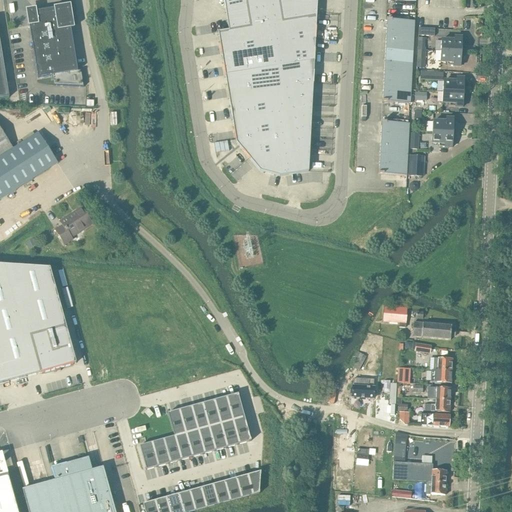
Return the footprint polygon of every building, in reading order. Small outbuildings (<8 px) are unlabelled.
[(229,31),(218,33),(220,43),(219,43),(221,55),(222,55),(222,56),(223,64),(225,76),(225,77),(227,86),(226,86),(228,99),(229,99),(230,107),(232,119),(232,120),(233,128),(235,140),(236,143),(242,150),(242,151),(250,160),(260,171),(280,177),(308,171),(309,149),(313,84),(314,72),(313,72),(314,62),(315,50),(314,50),(315,40),(316,28),(316,18),(316,0),(223,0),(225,11),(229,31)] [(35,10),(27,12),(29,26),(28,26),(28,27),(29,26),(38,78),(52,76),(53,86),(83,87),(81,71),(77,71),(70,29),(74,28),(70,4),(53,7),(54,9),(36,12),(36,10),(35,10)] [(386,20),(385,31),(390,31),(414,32),(414,21),(409,21),(391,20),(386,20)] [(385,31),(385,41),(390,41),(413,42),(414,32),(390,31),(385,31)] [(461,52),(462,38),(448,38),(448,41),(441,41),(440,51),(461,52)] [(385,41),(384,51),(389,51),(413,53),(413,42),(390,41),(385,41)] [(0,97),(9,98),(0,43),(0,97)] [(384,51),(384,61),(388,61),(412,63),(413,53),(389,51),(384,51)] [(460,67),(461,52),(440,51),(440,62),(447,62),(447,66),(460,67)] [(425,68),(425,55),(417,54),(417,68),(425,68)] [(384,61),(383,71),(387,72),(412,73),(412,63),(388,61),(384,61)] [(383,71),(383,82),(387,82),(411,83),(412,73),(387,72),(383,71)] [(463,93),(464,79),(450,78),(450,82),(443,82),(442,92),(463,93)] [(383,82),(382,92),(386,92),(411,93),(411,83),(387,82),(383,82)] [(382,92),(382,102),(410,103),(411,93),(386,92),(382,92)] [(449,107),(462,108),(463,93),(442,92),(442,103),(449,103),(449,107)] [(427,93),(415,93),(415,101),(426,101),(427,93)] [(453,119),(440,119),(440,122),(432,122),(432,133),(453,134),(453,119)] [(409,124),(385,123),(381,122),(380,133),(409,135),(409,124)] [(0,157),(13,149),(0,128),(0,157)] [(24,142),(13,149),(0,157),(0,200),(57,163),(48,148),(53,145),(46,135),(41,138),(38,133),(34,135),(32,132),(22,139),(24,142)] [(380,133),(379,143),(408,145),(409,135),(380,133)] [(438,147),(452,148),(453,134),(432,133),(431,143),(439,144),(438,147)] [(410,149),(418,150),(418,134),(411,134),(410,149)] [(379,143),(379,154),(408,155),(408,145),(379,143)] [(379,154),(378,164),(407,165),(408,155),(379,154)] [(378,175),(400,176),(406,176),(407,165),(378,164),(378,175)] [(55,230),(64,245),(72,240),(71,239),(92,225),(81,208),(59,222),(62,225),(55,230)] [(33,239),(25,244),(29,250),(36,245),(33,239)] [(0,384),(76,362),(50,268),(0,264),(0,384)] [(161,279),(77,274),(101,353),(144,342),(150,359),(211,345),(161,279)] [(383,307),(382,322),(399,323),(398,328),(405,328),(406,309),(383,307)] [(450,341),(450,337),(454,337),(454,330),(450,330),(451,326),(413,323),(412,338),(450,341)] [(415,352),(429,354),(430,347),(416,345),(415,352)] [(366,357),(360,354),(358,353),(350,366),(359,371),(366,357)] [(438,359),(437,371),(452,372),(452,360),(438,359)] [(431,371),(430,383),(451,384),(452,372),(437,371),(431,371)] [(352,386),(351,397),(373,399),(374,388),(370,387),(371,380),(366,379),(365,387),(352,386)] [(435,395),(435,400),(449,401),(450,389),(431,388),(431,394),(435,395)] [(245,418),(238,394),(226,398),(232,421),(245,418)] [(232,421),(226,398),(214,401),(221,425),(232,421)] [(449,401),(435,400),(435,406),(430,406),(430,412),(449,413),(449,401)] [(214,401),(203,404),(209,428),(221,425),(214,401)] [(191,407),(198,431),(209,428),(203,404),(191,407)] [(191,407),(180,411),(186,434),(198,431),(191,407)] [(148,409),(144,412),(145,413),(149,418),(153,415),(148,409)] [(174,437),(175,438),(186,434),(180,411),(167,414),(174,437)] [(409,426),(409,413),(399,413),(399,419),(405,425),(409,426)] [(420,425),(432,426),(449,427),(449,416),(433,415),(421,415),(420,425)] [(245,418),(232,421),(239,445),(251,442),(245,418)] [(227,448),(239,445),(232,421),(221,425),(227,448)] [(209,428),(216,452),(227,448),(221,425),(209,428)] [(216,452),(209,428),(198,431),(204,455),(216,452)] [(186,434),(193,458),(204,455),(198,431),(186,434)] [(193,458),(186,434),(175,438),(181,461),(193,458)] [(174,437),(163,440),(170,464),(181,461),(175,438),(174,437)] [(339,438),(339,451),(338,463),(336,463),(336,467),(342,467),(342,463),(348,463),(349,439),(339,438)] [(404,463),(406,440),(395,439),(393,463),(404,463)] [(151,443),(158,468),(170,464),(163,440),(151,443)] [(151,443),(139,447),(146,471),(158,468),(151,443)] [(27,511),(114,511),(103,468),(102,468),(92,471),(88,458),(69,463),(52,468),(55,482),(23,490),(22,490),(27,511)] [(419,482),(426,483),(431,483),(446,484),(446,472),(432,471),(401,470),(393,470),(392,480),(400,480),(400,481),(419,482)] [(261,471),(236,479),(241,499),(260,494),(261,471)] [(0,511),(17,511),(8,477),(0,479),(0,511)] [(224,482),(230,502),(241,499),(236,479),(224,482)] [(230,502),(224,482),(213,485),(218,506),(230,502)] [(431,483),(426,483),(425,495),(445,496),(446,484),(431,483)] [(213,485),(201,488),(207,509),(218,506),(213,485)] [(195,511),(207,509),(201,488),(190,492),(195,511)] [(411,492),(398,491),(397,498),(411,499),(411,492)] [(182,511),(195,511),(190,492),(178,495),(182,511)] [(166,498),(170,511),(182,511),(178,495),(166,498)] [(157,511),(170,511),(166,498),(155,501),(157,511)] [(157,511),(155,501),(143,505),(144,511),(157,511)]
